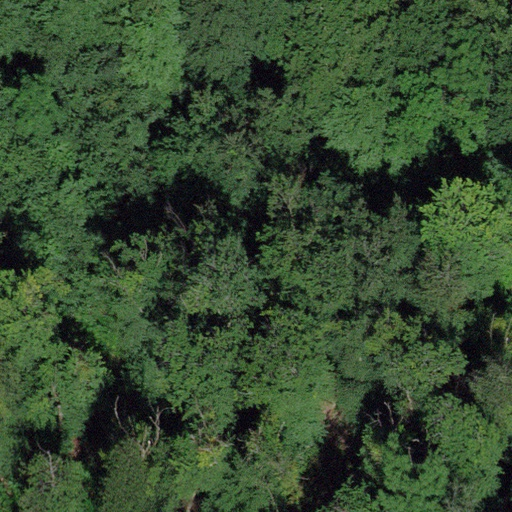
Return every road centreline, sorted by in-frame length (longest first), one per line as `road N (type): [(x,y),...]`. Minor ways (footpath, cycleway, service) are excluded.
road 1 (track): [(511,354),(300,402),(59,442)]
road 2 (track): [(511,87),(339,0)]
